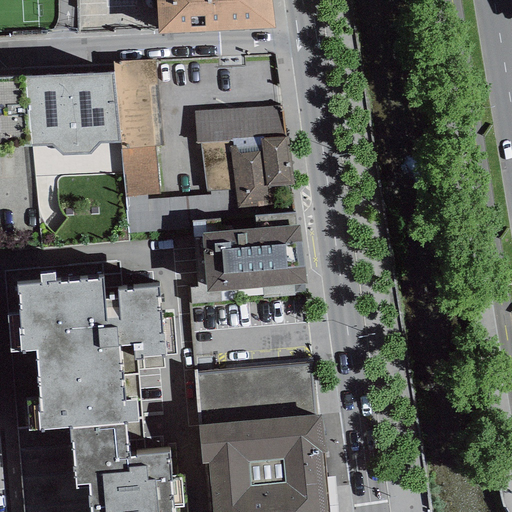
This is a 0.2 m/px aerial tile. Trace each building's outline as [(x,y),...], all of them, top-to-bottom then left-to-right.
[(155,0),(157,35),(272,28),(268,0),(155,0)] [(99,145),(120,142),(114,73),(24,78),(30,147),(51,145),(63,156),(90,155),(99,145)] [(24,78),(0,78),(0,252),(39,250),(30,147),(24,78)] [(282,105),(194,112),(196,142),(201,142),(205,190),(236,188),(238,208),(267,205),(266,187),(293,185),(289,136),(285,137),(282,105)] [(155,147),(120,150),(125,197),(159,194),(155,147)] [(302,225),(201,233),(206,292),(307,284),(302,225)] [(53,265),(3,270),(17,433),(126,424),(138,423),(136,400),(124,401),(120,346),(132,345),(133,357),(177,353),(174,317),(161,318),(158,286),(116,290),(117,300),(104,301),(102,270),(54,274),(53,265)] [(194,373),(198,427),(313,416),(307,364),(194,373)] [(313,416),(198,427),(201,464),(208,464),(212,511),(328,511),(322,453),(325,453),(322,415),(313,416)] [(128,457),(126,424),(17,433),(23,511),(186,511),(183,475),(171,476),(170,454),(128,457)]
